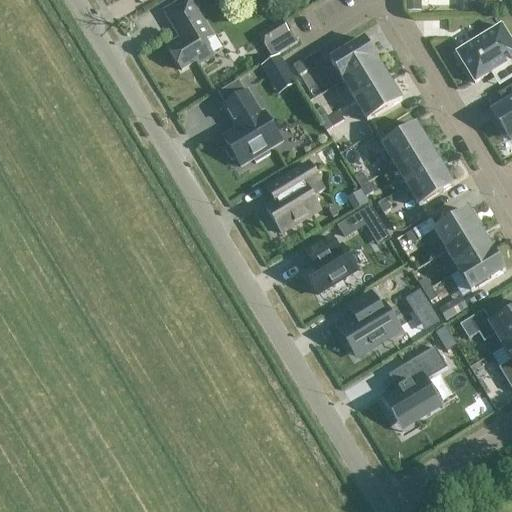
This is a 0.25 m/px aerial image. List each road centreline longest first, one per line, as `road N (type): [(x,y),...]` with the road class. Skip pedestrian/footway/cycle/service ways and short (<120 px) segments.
road 1 (tertiary): [(382,509),(74,0)]
road 2 (residential): [(305,51),(366,8),(390,8),(505,192)]
road 3 (residential): [(382,509),(511,430)]
